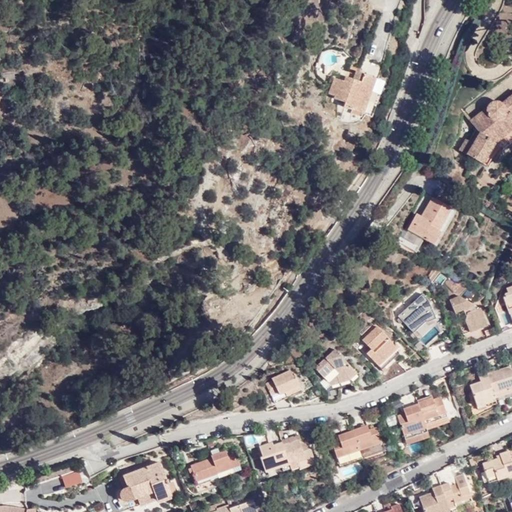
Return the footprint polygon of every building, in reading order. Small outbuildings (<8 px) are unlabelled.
[(331,101),(332,102),(366,92),(371,80),(353,72),(349,82),(342,79),(340,84),(331,80),(326,94),(332,97),(331,101)] [(366,92),(332,102),(341,105),(339,109),(358,115),(366,92)] [(492,102),(488,104),(511,120),(511,94),(502,102),(496,101),(492,102)] [(511,143),(511,120),(488,104),(481,110),(482,111),(469,123),(475,130),(467,143),(464,141),(458,152),(485,168),(496,151),(500,153),(511,143)] [(434,200),(422,219),(417,216),(409,230),(438,247),(456,213),(434,200)] [(474,303),(460,296),(450,300),(455,311),(465,307),(467,312),(465,320),(462,318),(459,322),(464,333),(488,324),(481,307),(476,309),(474,303)] [(422,346),(444,327),(418,297),(396,316),(422,346)] [(393,378),(408,370),(395,357),(401,352),(398,348),(400,346),(396,341),(395,342),(376,323),(361,336),(372,348),(368,352),(393,378)] [(358,371),(350,363),(345,364),(342,355),(336,348),(316,367),(326,378),(338,374),(340,381),(351,378),(358,371)] [(511,365),(488,373),(496,396),(511,392),(509,388),(511,387),(511,365)] [(272,393),(279,390),(285,388),(286,391),(280,393),(274,396),(278,408),(291,402),(288,394),(303,388),(298,375),(295,376),(292,369),(273,377),(274,379),(268,382),(272,393)] [(496,396),(488,373),(480,376),(482,381),(472,384),(478,404),(497,399),(496,396)] [(332,384),(340,381),(338,374),(326,378),(332,384)] [(432,397),(419,402),(419,403),(426,424),(448,416),(442,396),(434,399),(432,397)] [(480,409),(498,403),(497,399),(478,404),(480,409)] [(408,443),(430,436),(428,429),(426,424),(419,403),(404,408),(406,413),(398,415),(408,443)] [(450,422),(448,416),(426,424),(428,429),(450,422)] [(367,424),(353,428),(354,430),(361,450),(382,443),(376,427),(369,429),(367,424)] [(361,450),(354,430),(338,435),(340,440),(332,443),(337,458),(361,450)] [(285,446),(292,465),(292,467),(298,465),(315,459),(308,438),(299,441),(298,438),(284,443),(285,446)] [(282,441),(273,444),(270,445),(269,442),(259,445),(263,456),(261,456),(265,471),(277,467),(274,461),(279,459),(281,466),(289,463),(282,443),(282,441)] [(282,443),(289,463),(290,467),(292,467),(292,465),(285,446),(284,443),(282,443)] [(338,460),(362,453),(361,450),(337,458),(338,460)] [(228,451),(213,456),(213,458),(220,478),(243,470),(236,451),(229,454),(228,451)] [(484,463),(488,475),(496,473),(498,480),(511,474),(511,458),(510,451),(501,454),(502,457),(484,463)] [(220,478),(213,458),(193,465),(199,485),(220,478)] [(315,459),(298,465),(299,469),(316,464),(315,459)] [(155,494),(158,502),(172,497),(169,487),(171,486),(169,481),(167,482),(161,465),(123,478),(126,489),(123,490),(121,494),(121,498),(123,501),(126,502),(130,503),(136,501),(155,494)] [(83,486),(80,472),(62,478),(67,491),(83,486)] [(443,485),(450,507),(472,500),(464,473),(455,476),(456,481),(449,484),(448,482),(442,484),(443,485)] [(496,473),(488,475),(490,482),(498,480),(496,473)] [(446,499),(441,484),(432,487),(433,491),(419,496),(424,511),(445,511),(449,511),(449,508),(446,499)] [(446,499),(449,508),(450,507),(443,485),(442,484),(441,484),(446,499)] [(232,508),(233,511),(256,511),(258,511),(254,501),(247,504),(246,502),(232,507),(232,508)]
